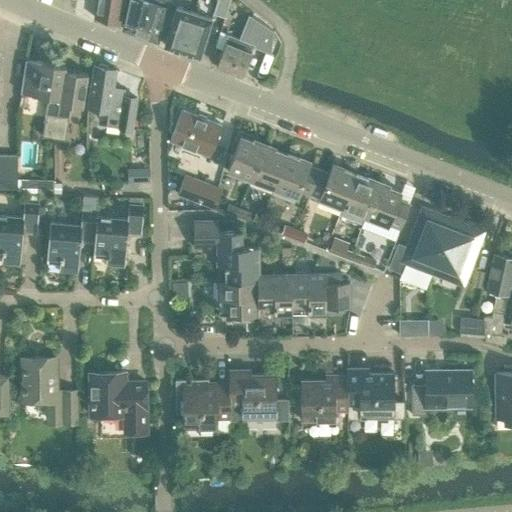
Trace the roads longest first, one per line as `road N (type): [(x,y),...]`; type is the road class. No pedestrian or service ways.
road 1 (tertiary): [(511,199),(156,58)]
road 2 (residential): [(160,299),(156,58)]
road 3 (residential): [(161,346),(358,345)]
road 4 (residential): [(163,511),(161,346)]
road 5 (residential): [(160,299),(0,301)]
road 6 (tertiary): [(156,58),(16,3)]
road 7 (residential): [(1,137),(16,3)]
road 8 (track): [(278,106),(289,46),(248,0)]
